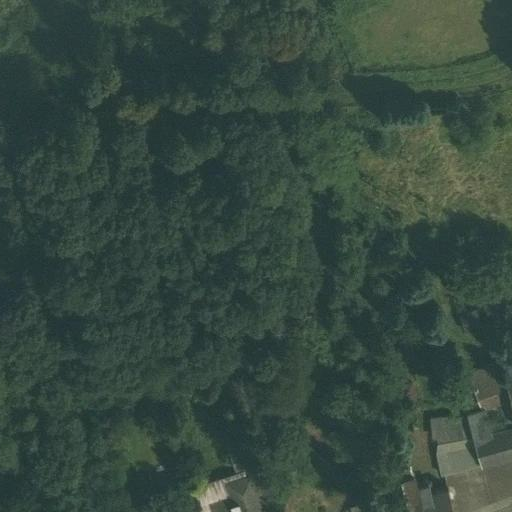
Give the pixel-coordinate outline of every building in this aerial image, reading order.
[(467,417),(473,439),(490,434),(485,417),(499,413),(504,430),(511,427),(511,403),(499,362),(466,372),(473,392),(460,396),(467,417)] [(440,475),(481,465),(473,439),(467,417),(429,419),(438,452),(433,454),(440,475)] [(415,426),(402,430),(410,454),(423,450),(415,426)] [(490,434),(473,439),(481,465),(511,456),(511,427),(504,430),(490,434)] [(406,451),(394,454),(399,477),(401,476),(411,474),(406,451)] [(259,465),(245,469),(247,475),(249,474),(256,494),(267,490),(259,465)] [(193,487),(200,511),(213,511),(210,502),(231,495),(227,482),(247,475),(245,469),(193,487)] [(418,494),(413,473),(411,474),(401,476),(409,511),(453,511),(447,488),(418,494)] [(231,495),(210,502),(213,511),(261,511),(256,494),(249,474),(247,475),(227,482),(231,495)] [(365,492),(369,511),(382,511),(377,490),(365,492)]
